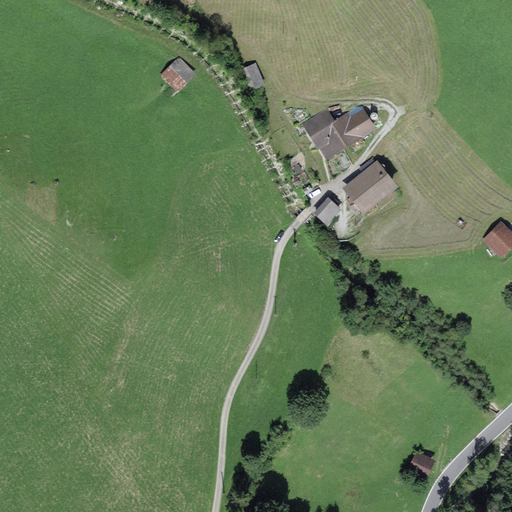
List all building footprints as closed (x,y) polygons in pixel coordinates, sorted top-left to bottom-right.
[(192,76),(178,61),(162,76),(166,81),(169,79),(178,89),(192,76)] [(241,72),(249,90),(261,85),(253,67),(241,72)] [(317,136),(328,153),(359,134),(346,114),(333,122),(326,112),(306,124),(315,137),(317,136)] [(371,127),(362,113),(353,119),(362,133),(371,127)] [(293,173),(305,192),(320,184),(308,164),(293,173)] [(391,186),(376,167),(349,188),(364,208),(391,186)] [(327,222),(338,210),(329,202),(318,213),(327,222)] [(511,237),(500,227),(488,240),(503,255),(511,246),(511,237)] [(418,455),(413,465),(425,471),(430,461),(418,455)]
